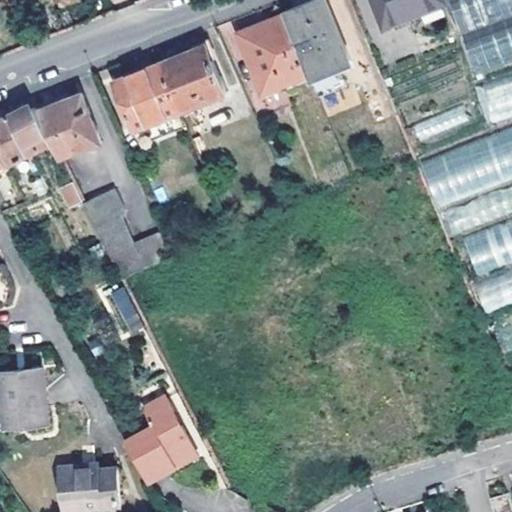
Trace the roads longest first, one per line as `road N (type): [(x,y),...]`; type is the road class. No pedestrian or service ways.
road 1 (residential): [(0,81),(209,0)]
road 2 (residential): [(347,511),(467,465)]
